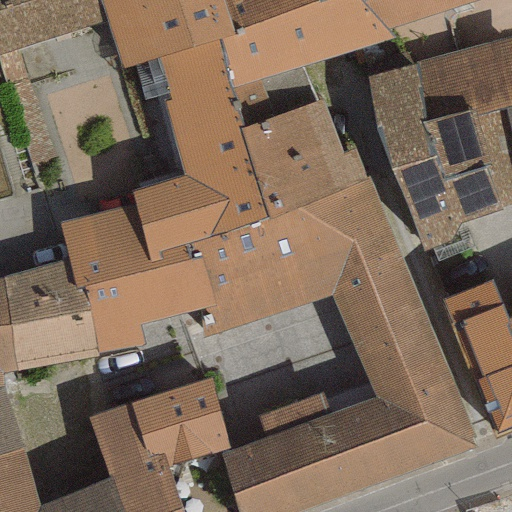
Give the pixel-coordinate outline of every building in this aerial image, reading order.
[(0,0),(0,52),(104,20),(97,0),(0,0)] [(97,0),(104,20),(120,68),(156,59),(215,40),(232,35),(221,0),(97,0)] [(221,0),(232,35),(215,40),(229,88),(258,80),(300,67),(392,40),(385,30),(357,0),(331,0),(317,5),(315,0),(221,0)] [(315,0),(317,5),(331,0),(357,0),(385,30),(484,0),(315,0)] [(374,132),(389,171),(434,158),(424,129),(504,109),(511,106),(511,38),(511,37),(366,78),(374,132)] [(215,40),(156,59),(170,101),(161,104),(181,177),(130,193),(133,204),(145,256),(194,243),(269,218),(241,129),(273,118),(258,80),(229,88),(215,40)] [(273,118),(241,129),(269,218),(366,179),(355,147),(341,152),(322,102),(315,104),(300,67),(258,80),(273,118)] [(511,142),(504,109),(424,129),(434,158),(389,171),(422,253),(458,241),(452,227),(511,206),(511,142)] [(236,511),(300,511),(474,444),(366,179),(269,218),(194,243),(213,306),(196,312),(203,339),(331,297),(372,399),(326,415),(264,437),(219,454),(236,511)] [(82,287),(97,358),(143,345),(138,326),(196,312),(213,306),(194,243),(145,256),(133,204),(57,223),(67,260),(74,289),(82,287)] [(74,289),(67,260),(2,278),(13,372),(97,358),(82,287),(74,289)] [(0,374),(13,372),(2,278),(0,278),(0,388),(3,388),(0,375),(0,374)] [(490,280),(438,301),(493,437),(511,429),(511,318),(506,321),(490,280)] [(236,511),(219,454),(218,451),(227,448),(209,379),(129,404),(147,457),(161,452),(166,467),(179,511),(236,511)] [(0,454),(20,447),(3,388),(0,388),(0,454)] [(319,394),(257,417),(264,437),(326,415),(319,394)] [(147,457),(129,404),(87,418),(106,481),(117,511),(179,511),(166,467),(161,452),(147,457)] [(34,511),(37,505),(20,447),(0,454),(0,511),(34,511)] [(117,511),(106,481),(37,505),(34,511),(117,511)] [(511,511),(511,494),(465,511),(511,511)]
